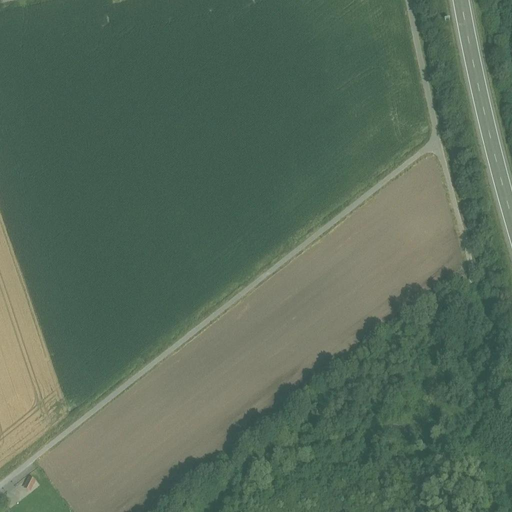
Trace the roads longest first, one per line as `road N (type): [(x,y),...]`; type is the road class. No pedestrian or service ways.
road 1 (unclassified): [(409,0),(438,144),(0,488)]
road 2 (secondary): [(458,0),(511,222)]
road 3 (track): [(438,144),(468,257),(468,290)]
